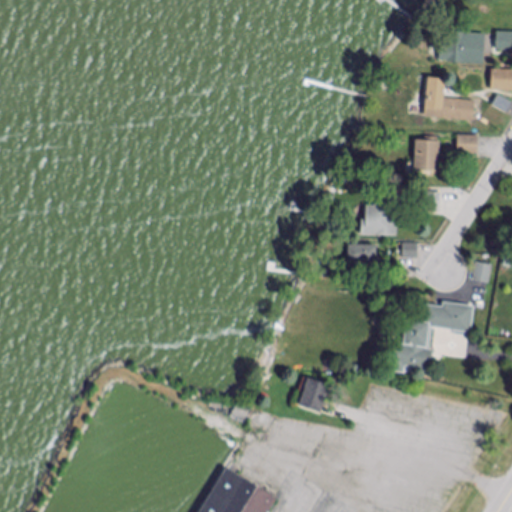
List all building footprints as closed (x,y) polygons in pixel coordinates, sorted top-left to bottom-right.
[(511,52),(497,52),(498,33),(511,33),(511,52)] [(486,66),(441,65),(441,46),(450,46),(450,34),(487,35),(486,66)] [(511,92),(492,92),(493,71),(511,71),(511,92)] [(475,123),(425,118),(429,79),(448,81),(446,99),(477,103),(475,123)] [(511,107),(508,115),(493,107),(499,96),(511,102),(511,107)] [(479,156),(459,156),(459,137),(479,137),(479,156)] [(441,173),(416,173),(417,142),(426,142),(426,138),(438,138),(438,143),(441,143),(441,173)] [(441,212),(421,212),(422,193),(441,194),(441,212)] [(398,238),(375,238),(375,227),(367,227),(367,207),(376,208),(376,197),(399,198),(398,238)] [(404,260),(404,244),(420,244),(420,260),(404,260)] [(379,265),(348,264),(348,246),(379,247),(379,265)] [(490,285),(474,282),(477,264),(494,267),(490,285)] [(475,308),(471,338),(456,336),(457,331),(433,328),(429,351),(435,352),(432,371),(406,367),(405,374),(388,372),(391,352),(394,353),(395,343),(404,344),(408,320),(416,321),(417,312),(426,312),(427,306),(444,308),(445,304),(475,308)] [(322,415),(300,407),(310,380),(332,388),(322,415)] [(203,511),(227,471),(279,501),(272,511),(203,511)]
